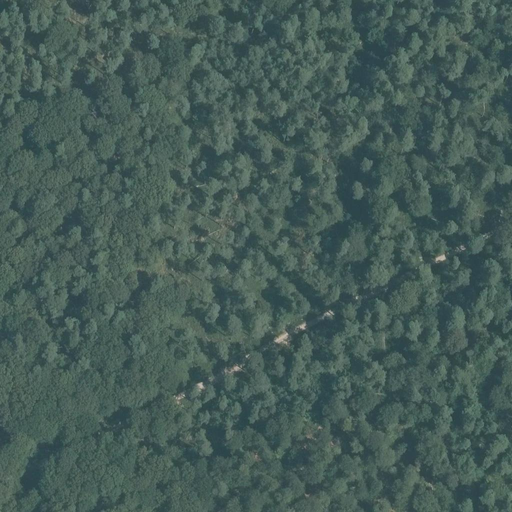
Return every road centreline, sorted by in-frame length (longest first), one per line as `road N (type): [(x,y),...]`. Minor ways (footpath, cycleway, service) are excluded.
road 1 (track): [(0,484),(378,291)]
road 2 (track): [(457,511),(394,406),(378,291)]
road 3 (track): [(378,291),(489,228)]
